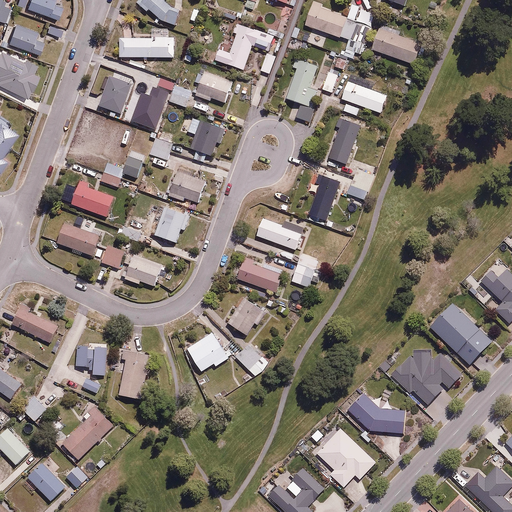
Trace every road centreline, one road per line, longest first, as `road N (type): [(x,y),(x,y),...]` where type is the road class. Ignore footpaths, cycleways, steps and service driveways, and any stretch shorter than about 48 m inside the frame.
road 1 (residential): [(5,257),(111,308),(157,316),(194,294),(237,186)]
road 2 (residential): [(100,0),(23,215)]
road 3 (residential): [(377,511),(511,373)]
road 4 (residential): [(237,186),(255,135),(266,127),(283,134),(285,150),(277,168),(256,179)]
